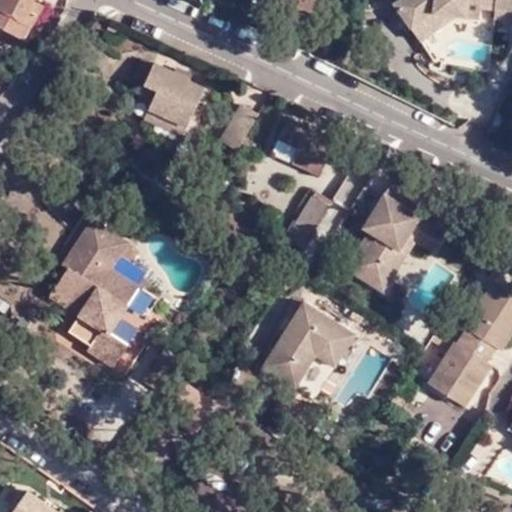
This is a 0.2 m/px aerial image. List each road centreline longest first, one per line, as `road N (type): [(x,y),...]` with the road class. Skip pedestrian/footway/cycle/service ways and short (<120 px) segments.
road 1 (residential): [(511,175),(137,0)]
road 2 (residential): [(0,417),(136,511)]
road 3 (residential): [(92,0),(0,127)]
